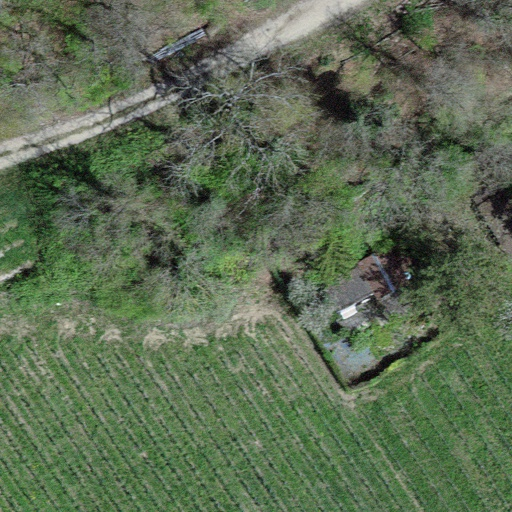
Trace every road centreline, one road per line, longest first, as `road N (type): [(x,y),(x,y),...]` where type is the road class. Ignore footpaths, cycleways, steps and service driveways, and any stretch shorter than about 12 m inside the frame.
road 1 (trunk): [(476,0),(419,89),(195,511)]
road 2 (track): [(0,156),(168,96),(350,0)]
